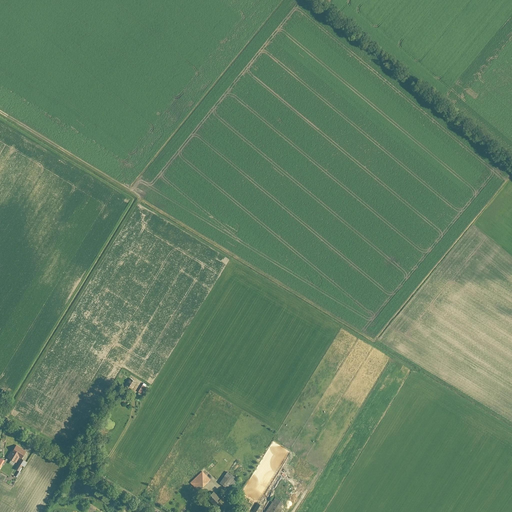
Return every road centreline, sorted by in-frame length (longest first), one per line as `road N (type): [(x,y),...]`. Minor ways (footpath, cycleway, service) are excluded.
road 1 (track): [(5,419),(140,198),(0,111)]
road 2 (unclassified): [(151,511),(0,416)]
